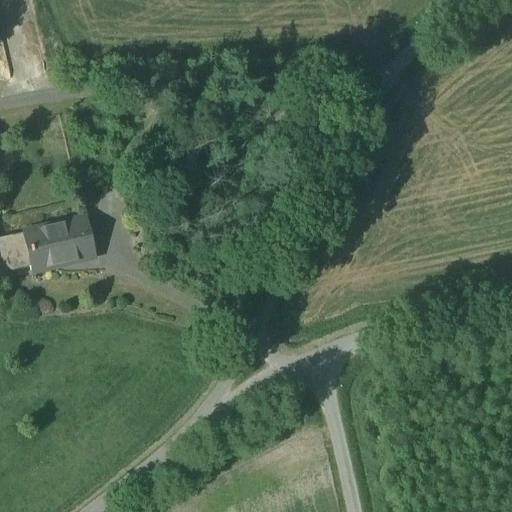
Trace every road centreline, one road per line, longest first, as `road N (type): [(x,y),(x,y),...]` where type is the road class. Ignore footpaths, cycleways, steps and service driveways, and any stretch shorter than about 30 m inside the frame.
road 1 (unclassified): [(253,344),(263,300),(378,97),(478,0)]
road 2 (unclassified): [(253,344),(73,511)]
road 3 (unclassified): [(511,293),(396,315),(292,374)]
road 4 (unclassified): [(292,374),(309,389),(349,511)]
